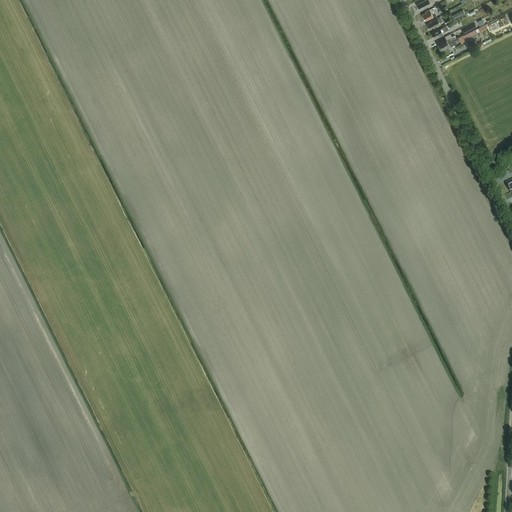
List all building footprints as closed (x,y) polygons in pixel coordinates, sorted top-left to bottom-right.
[(420,10),(431,4),(430,2),(432,0),(425,0),(417,4),(420,10)] [(432,17),(433,16),(429,10),(425,12),(426,13),(422,15),(425,20),(430,18),(430,19),(432,17)] [(465,13),(463,10),(452,15),(454,19),(465,13)] [(506,24),(509,23),(505,16),(500,18),(501,22),(504,20),(506,24)] [(436,26),(440,24),(437,18),(430,22),(431,22),(427,24),(429,29),(433,27),(434,28),(437,27),(436,26)] [(467,32),(477,27),(475,23),(465,28),(467,32)] [(442,33),(446,31),(443,27),(440,29),(432,33),(434,38),(438,35),(439,36),(443,34),(442,33)] [(462,45),(461,42),(472,36),(472,37),(478,34),(476,29),(455,40),(453,41),(452,40),(439,47),(441,51),(446,48),(446,49),(450,47),(455,44),(457,48),(462,45)] [(451,37),(446,40),(446,39),(442,41),(437,44),(439,47),(452,40),(456,38),(454,35),(452,37),(451,37)]
